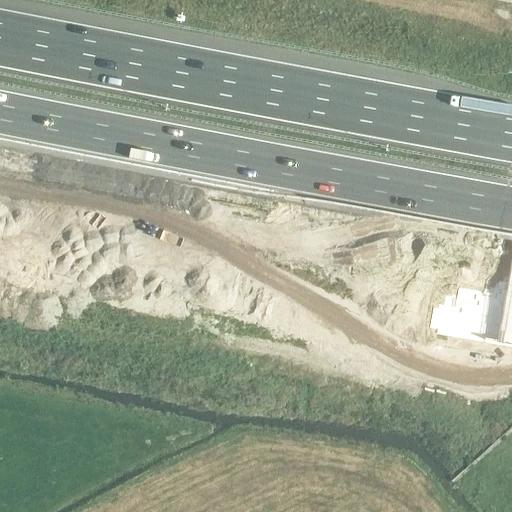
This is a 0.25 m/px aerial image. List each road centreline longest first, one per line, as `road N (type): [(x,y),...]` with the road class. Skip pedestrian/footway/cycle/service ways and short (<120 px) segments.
road 1 (motorway): [(0,112),(511,211)]
road 2 (motorway): [(511,133),(0,35)]
road 3 (motorway): [(0,182),(511,278)]
